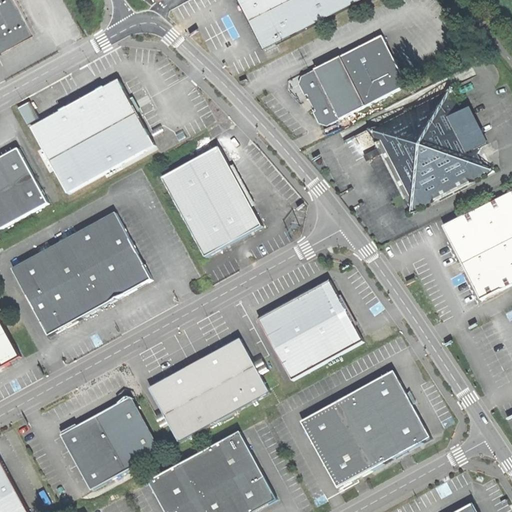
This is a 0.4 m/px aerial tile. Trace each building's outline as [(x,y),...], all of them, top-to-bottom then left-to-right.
[(0,0),(0,48),(1,48),(30,32),(11,0),(0,0)] [(266,48),(364,0),(242,0),(251,17),(266,48)] [(330,127),(408,86),(383,36),(305,76),(301,87),(309,103),(320,123),(330,127)] [(69,189),(156,141),(137,105),(120,75),(33,123),(69,189)] [(410,215),(494,171),(451,88),(367,131),(387,170),(410,215)] [(0,226),(49,199),(18,143),(0,153),(0,226)] [(207,254),(264,223),(242,184),(220,144),(163,175),(207,254)] [(482,300),(511,284),(511,193),(445,228),(462,260),(482,300)] [(12,267),(49,335),(105,304),(153,278),(116,210),(12,267)] [(296,380),(367,342),(334,280),(295,301),(263,319),(296,380)] [(0,368),(22,357),(0,317),(0,368)] [(274,392),(244,338),(197,365),(153,389),(182,442),(274,392)] [(386,466),(434,439),(397,373),(304,424),(341,491),(386,466)] [(162,452),(132,397),(99,415),(64,434),(94,489),(162,452)] [(165,511),(257,511),(281,499),(243,430),(148,482),(165,511)] [(0,511),(32,511),(5,460),(0,463),(0,511)] [(481,511),(476,503),(459,511),(481,511)]
